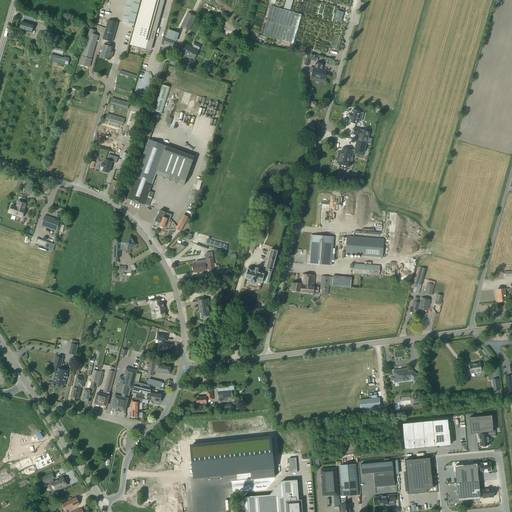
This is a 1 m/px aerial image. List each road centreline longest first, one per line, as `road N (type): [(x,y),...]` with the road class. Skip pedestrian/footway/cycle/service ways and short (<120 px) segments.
road 1 (unclassified): [(263,357),(358,0)]
road 2 (unclassified): [(182,367),(170,275),(122,211),(0,160)]
road 3 (unclassified): [(263,357),(472,332)]
road 4 (residential): [(505,510),(499,453),(440,459),(446,511)]
road 5 (unclassified): [(472,332),(511,168)]
road 6 (track): [(241,111),(201,249)]
road 7 (tertiary): [(101,503),(26,384)]
